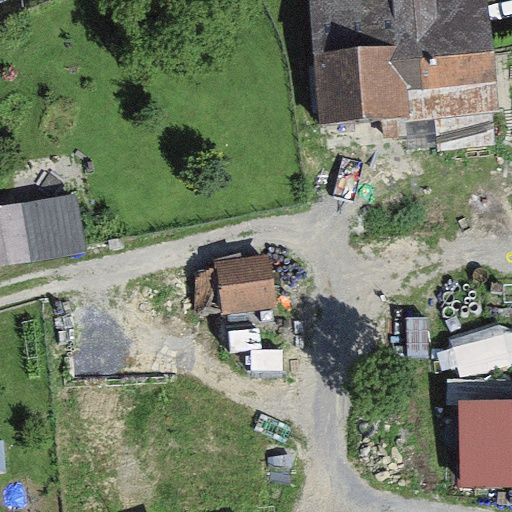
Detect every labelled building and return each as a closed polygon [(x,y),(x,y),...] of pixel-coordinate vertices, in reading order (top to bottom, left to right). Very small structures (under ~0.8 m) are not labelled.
[(511,0),(332,0),(342,119),(427,113),(425,91),(511,84),(511,0)] [(97,187),(0,203),(0,221),(6,255),(106,238),(97,187)] [(316,246),(217,259),(224,309),(322,297),(316,246)] [(511,323),(445,327),(447,366),(511,363),(511,323)] [(511,405),(464,406),(465,489),(511,488),(511,405)]
